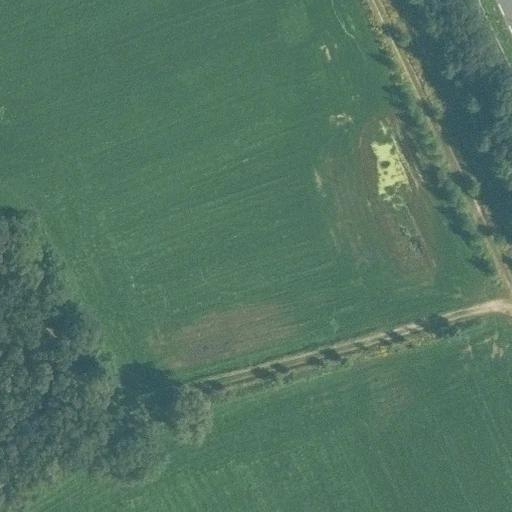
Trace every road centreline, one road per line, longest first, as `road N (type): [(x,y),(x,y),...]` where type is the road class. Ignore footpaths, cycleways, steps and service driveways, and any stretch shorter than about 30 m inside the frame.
road 1 (track): [(0,483),(165,394),(511,302)]
road 2 (track): [(379,0),(511,280)]
